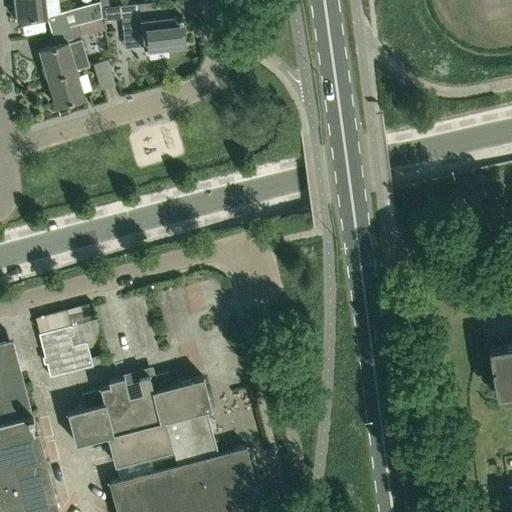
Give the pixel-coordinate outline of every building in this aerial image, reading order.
[(46,15),(46,14),(44,0),(14,0),(17,18),(46,15)] [(99,0),(47,14),(51,30),(77,22),(101,15),(99,0)] [(140,2),(104,7),(105,18),(120,17),(122,33),(142,30),(143,45),(144,47),(184,43),(181,15),(169,16),(142,19),(141,14),(140,2)] [(56,43),(39,48),(47,77),(76,68),(68,42),(82,38),(77,22),(51,30),(56,43)] [(107,59),(93,63),(100,87),(114,82),(107,59)] [(76,68),(47,77),(56,104),(85,96),(76,68)] [(86,341),(72,345),(69,335),(74,334),(71,323),(38,332),(49,375),(92,364),(86,341)] [(0,511),(55,511),(55,510),(58,509),(36,426),(33,427),(31,419),(34,418),(32,410),(31,410),(12,337),(0,339),(0,511)] [(511,344),(488,348),(494,390),(511,387),(511,344)] [(85,406),(67,410),(75,442),(107,434),(114,462),(150,453),(151,459),(116,469),(119,478),(108,480),(116,511),(263,511),(246,444),(218,452),(206,407),(211,406),(203,375),(171,383),(168,370),(154,373),(149,375),(148,373),(125,380),(123,375),(108,379),(109,384),(100,386),(100,387),(81,392),(85,406)]
